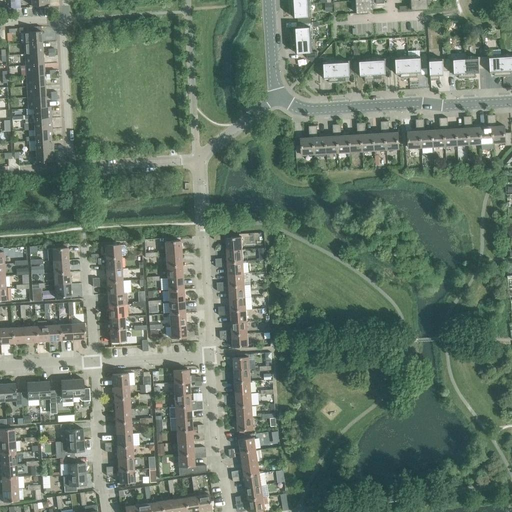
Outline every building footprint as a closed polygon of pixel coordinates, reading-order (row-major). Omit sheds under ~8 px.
[(371,0),(356,1),(356,13),(373,12),(371,0)] [(426,0),(410,0),(411,10),(428,9),(426,0)] [(298,17),(298,23),(310,22),(309,4),(288,5),(289,14),(293,13),(293,17),(298,17)] [(290,33),(291,41),(311,40),(310,22),(298,23),(298,28),(294,28),(294,33),(290,33)] [(23,32),(24,44),(41,43),(41,31),(23,32)] [(311,40),(291,41),(291,50),(295,49),(296,53),(306,53),(307,58),(312,62),(317,56),(317,52),(312,52),(311,40)] [(24,44),(24,54),(42,53),(41,43),(24,44)] [(24,54),(25,65),(43,64),(42,53),(24,54)] [(511,55),(502,56),(503,76),(511,76),(511,71),(511,55)] [(426,56),(408,58),(409,78),(417,77),(417,73),(421,73),(421,69),(427,68),(426,56)] [(502,56),(484,57),(484,69),(490,69),(490,73),(494,72),(494,77),(503,76),(502,56)] [(337,82),(336,62),(324,63),(323,57),(319,57),(313,64),(318,68),(324,68),(324,79),(329,78),(329,83),(337,82)] [(484,57),(466,58),(467,78),(475,78),(475,74),(479,73),(479,69),(484,69),(484,57)] [(408,58),(390,59),(391,71),(396,70),(396,74),(400,74),(401,78),(409,78),(408,58)] [(466,58),(448,59),(448,71),(454,71),(454,75),(458,75),(458,79),(467,78),(466,58)] [(390,59),(372,60),(373,80),(382,79),(381,75),(385,75),(385,71),(391,71),(390,59)] [(448,71),(448,59),(429,60),(430,80),(439,80),(439,76),(443,75),(443,71),(448,71)] [(360,60),(354,61),(355,73),(360,72),(360,77),(365,76),(365,81),(373,80),(372,60),(360,60)] [(354,61),(336,62),(337,82),(346,82),(345,77),(349,77),(349,73),(355,73),(354,61)] [(25,65),(26,76),(43,75),(43,64),(25,65)] [(26,76),(26,87),(44,86),(43,75),(26,76)] [(26,87),(27,98),(45,97),(44,86),(26,87)] [(28,109),(33,109),(33,108),(45,108),(45,107),(45,97),(27,98),(28,109)] [(24,116),(25,120),(51,118),(50,107),(45,107),(45,108),(33,108),(33,109),(33,115),(24,116)] [(33,123),(34,130),(52,129),(51,118),(25,120),(25,124),(33,123)] [(505,133),(504,126),(492,127),(493,143),(505,142),(505,146),(511,145),(511,132),(505,133)] [(481,144),(480,127),(468,128),(469,144),(481,144)] [(492,127),(480,127),(481,144),(493,143),(492,127)] [(468,128),(456,129),(457,145),(469,144),(468,128)] [(26,137),(26,141),(52,140),(52,129),(34,130),(34,137),(26,137)] [(457,145),(456,129),(444,130),(445,146),(457,145)] [(433,147),(432,130),(420,131),(421,147),(433,147)] [(444,130),(432,130),(433,147),(445,146),(444,130)] [(421,147),(420,131),(408,132),(409,148),(421,147)] [(385,133),(373,134),(374,150),(386,149),(385,133)] [(399,149),(398,133),(385,133),(386,149),(399,149)] [(374,150),(373,134),(361,135),(362,151),(374,150)] [(361,135),(349,136),(350,152),(362,151),(361,135)] [(328,137),(325,137),(326,153),(338,152),(337,136),(328,137)] [(350,152),(349,136),(337,136),(338,152),(350,152)] [(326,153),(325,137),(313,138),(314,154),(326,153)] [(314,154),(313,138),(301,139),(301,145),(295,146),(296,159),(303,158),(302,155),(314,154)] [(35,145),(35,151),(53,150),(52,140),(26,141),(26,145),(35,145)] [(53,150),(35,151),(36,163),(54,162),(53,150)] [(226,238),(226,250),(242,249),(241,237),(226,238)] [(164,242),(165,254),(181,253),(180,241),(164,242)] [(104,245),(105,258),(120,257),(120,256),(124,255),(127,252),(126,248),(123,245),(120,245),(119,244),(104,245)] [(48,261),(52,261),(68,260),(67,248),(47,249),(48,261)] [(226,250),(227,262),(243,261),(242,249),(226,250)] [(165,254),(166,266),(181,265),(181,253),(165,254)] [(105,258),(105,270),(121,269),(120,257),(105,258)] [(52,261),(53,273),(69,272),(68,260),(52,261)] [(227,262),(228,274),(243,273),(243,261),(227,262)] [(166,266),(167,278),(182,277),(181,265),(166,266)] [(105,270),(106,282),(122,281),(121,269),(105,270)] [(53,273),(54,285),(69,284),(69,272),(53,273)] [(228,274),(229,286),(244,285),(243,273),(228,274)] [(167,278),(167,290),(183,289),(182,277),(167,278)] [(106,282),(107,294),(122,293),(122,281),(106,282)] [(69,284),(54,285),(55,297),(70,296),(69,284)] [(229,286),(229,298),(245,297),(244,285),(229,286)] [(167,290),(168,302),(184,301),(183,289),(167,290)] [(107,294),(108,306),(123,305),(122,293),(107,294)] [(229,298),(230,311),(246,310),(245,297),(229,298)] [(168,302),(169,314),(184,313),(184,301),(168,302)] [(108,306),(108,318),(124,317),(123,305),(108,306)] [(230,311),(231,323),(246,322),(246,310),(230,311)] [(169,314),(170,326),(185,325),(184,313),(169,314)] [(108,318),(109,330),(125,329),(124,317),(108,318)] [(231,323),(232,335),(247,334),(246,322),(231,323)] [(84,323),(71,324),(72,340),(85,339),(84,323)] [(71,324),(59,325),(60,340),(72,340),(71,324)] [(59,325),(47,326),(48,341),(60,340),(59,325)] [(185,325),(170,326),(170,338),(186,337),(185,325)] [(35,326),(23,327),(24,343),(36,342),(35,326)] [(47,326),(35,326),(36,342),(48,341),(47,326)] [(23,327),(11,328),(12,343),(24,343),(23,327)] [(11,328),(0,328),(0,339),(0,344),(12,343),(11,328)] [(125,329),(109,330),(110,342),(125,341),(125,329)] [(247,334),(232,335),(232,347),(248,346),(247,334)] [(233,358),(234,370),(249,369),(248,357),(233,358)] [(189,382),(194,381),(201,381),(200,377),(194,377),(194,376),(188,376),(188,369),(172,370),(173,383),(189,382)] [(234,370),(235,382),(250,381),(249,369),(234,370)] [(112,374),(113,387),(128,386),(127,373),(112,374)] [(82,379),(71,380),(72,397),(79,397),(79,399),(81,401),(83,401),(84,401),(90,401),(89,388),(83,389),(82,379)] [(61,390),(55,390),(56,403),(62,403),(73,402),(72,397),(71,380),(60,380),(61,390)] [(37,382),(38,399),(49,399),(50,414),(56,414),(56,403),(55,390),(49,391),(48,381),(37,382)] [(235,382),(235,394),(251,393),(250,381),(235,382)] [(28,400),(38,399),(37,382),(26,382),(27,392),(21,392),(22,405),(28,405),(28,400)] [(173,383),(174,395),(189,394),(189,382),(173,383)] [(16,405),(22,405),(21,392),(15,393),(14,383),(3,384),(4,401),(15,401),(16,405)] [(143,385),(139,386),(140,393),(150,393),(150,385),(143,385)] [(113,387),(113,399),(129,398),(128,386),(113,387)] [(235,394),(236,406),(252,405),(251,393),(235,394)] [(174,395),(175,407),(190,406),(189,394),(174,395)] [(113,399),(114,411),(130,410),(129,398),(113,399)] [(236,406),(237,418),(252,417),(252,405),(236,406)] [(175,407),(175,419),(191,418),(190,406),(175,407)] [(114,411),(115,423),(130,422),(130,410),(114,411)] [(252,417),(237,418),(238,430),(253,430),(252,417)] [(175,419),(176,431),(192,430),(191,418),(175,419)] [(115,423),(116,435),(131,434),(130,422),(115,423)] [(61,441),(65,441),(83,440),(82,429),(73,429),(72,423),(60,424),(61,441)] [(0,429),(0,441),(14,441),(14,428),(0,429)] [(176,431),(177,443),(192,442),(192,430),(176,431)] [(116,435),(116,447),(132,446),(131,434),(116,435)] [(240,452),(256,450),(254,437),(239,440),(240,452)] [(61,452),(62,458),(74,458),(74,452),(84,451),(83,440),(65,441),(66,452),(61,452)] [(0,441),(0,453),(15,453),(14,441),(0,441)] [(177,443),(178,455),(193,454),(192,442),(177,443)] [(116,447),(117,459),(133,458),(132,446),(116,447)] [(242,464),(257,462),(256,450),(240,452),(242,464)] [(0,453),(0,460),(0,466),(16,465),(15,453),(0,453)] [(193,454),(178,455),(178,467),(179,476),(206,472),(206,465),(194,466),(193,454)] [(67,464),(68,475),(85,474),(84,463),(75,463),(74,458),(62,458),(62,465),(67,464)] [(117,459),(118,471),(133,470),(133,458),(117,459)] [(238,477),(244,476),(263,473),(263,471),(259,472),(257,462),(242,464),(243,471),(241,472),(240,470),(231,472),(232,478),(238,477)] [(0,466),(1,478),(17,477),(16,465),(0,466)] [(133,470),(118,471),(119,483),(134,482),(133,470)] [(244,476),(246,488),(261,485),(259,475),(263,475),(263,473),(244,476)] [(85,474),(68,475),(63,475),(64,492),(76,492),(76,486),(86,485),(85,474)] [(1,478),(2,490),(17,489),(17,477),(1,478)] [(246,488),(247,499),(263,497),(261,485),(246,488)] [(17,489),(2,490),(2,502),(10,501),(18,501),(17,489)] [(208,494),(196,496),(198,511),(211,510),(208,494)] [(196,496),(184,498),(186,511),(194,511),(198,511),(196,496)] [(263,497),(247,499),(249,511),(265,509),(263,497)] [(186,511),(184,498),(172,500),(174,511),(186,511)] [(174,511),(172,500),(160,501),(161,511),(174,511)] [(161,511),(160,501),(148,503),(149,511),(161,511)] [(149,511),(148,503),(137,505),(137,511),(149,511)]
